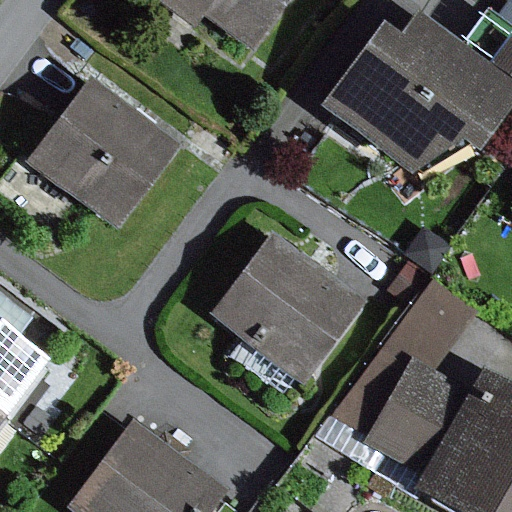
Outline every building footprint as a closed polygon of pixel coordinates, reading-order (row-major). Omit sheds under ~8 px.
[(153,0),(193,31),(201,20),(250,58),(291,0),(153,0)] [(511,3),(509,1),(495,20),(511,32),(511,3)] [(381,29),(319,110),(411,179),(459,146),(475,157),(511,106),(511,32),(495,20),(484,12),(460,49),(414,16),(399,39),(381,29)] [(87,81),(24,166),(115,234),(179,150),(87,81)] [(421,230),(402,258),(431,277),(450,250),(421,230)] [(268,234),(206,316),(302,388),(364,306),(268,234)] [(386,293),(406,307),(426,277),(407,264),(386,293)] [(477,313),(434,283),(379,352),(406,367),(409,361),(433,373),(477,313)] [(0,291),(0,330),(40,360),(58,335),(0,291)] [(0,330),(0,414),(7,420),(47,365),(40,360),(0,330)] [(406,367),(379,352),(329,418),(366,439),(406,367)] [(433,373),(409,361),(406,367),(366,439),(362,447),(420,479),(411,496),(440,511),(511,511),(511,391),(481,374),(469,392),(433,373)] [(366,439),(329,418),(314,439),(411,496),(420,479),(362,447),(366,439)] [(64,511),(212,511),(226,495),(131,423),(63,511),(64,511)]
